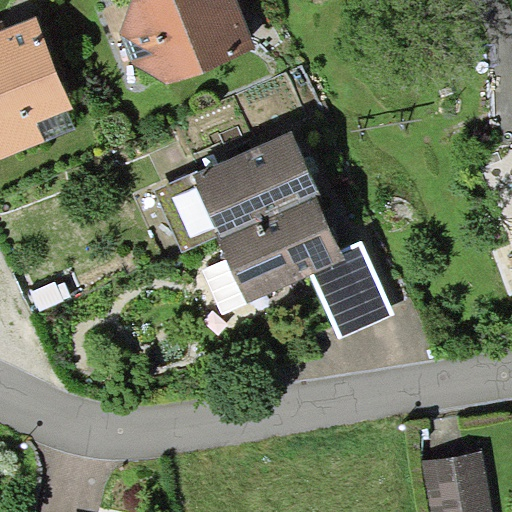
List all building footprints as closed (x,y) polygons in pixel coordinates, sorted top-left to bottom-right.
[(135,0),(166,77),(241,48),(221,0),(135,0)] [(61,99),(32,25),(0,37),(0,151),(39,136),(29,112),(61,99)] [(511,199),(511,168),(490,125),(466,135),(502,204),(511,199)] [(219,230),(220,233),(308,194),(312,192),(286,135),(195,177),(210,212),(206,222),(217,226),(219,230)] [(243,293),(329,254),(334,252),(308,194),(220,233),(217,235),(220,244),(216,254),(227,258),(206,267),(202,279),(214,305),(226,309),(246,300),(243,293)] [(355,243),(334,252),(329,254),(331,260),(337,273),(355,314),(357,319),(383,308),(355,243)] [(329,325),(355,314),(337,273),(311,284),(329,325)] [(436,511),(478,511),(470,464),(430,470),(436,511)]
